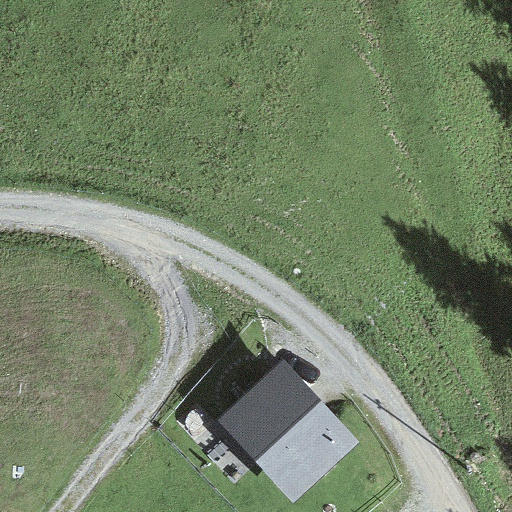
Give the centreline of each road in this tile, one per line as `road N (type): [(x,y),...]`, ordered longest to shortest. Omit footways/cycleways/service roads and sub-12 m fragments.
road 1 (track): [(0,206),(138,231),(278,298),(403,429),(452,511)]
road 2 (track): [(511,385),(446,204),(389,0)]
road 3 (track): [(138,231),(178,311),(177,354),(60,511)]
